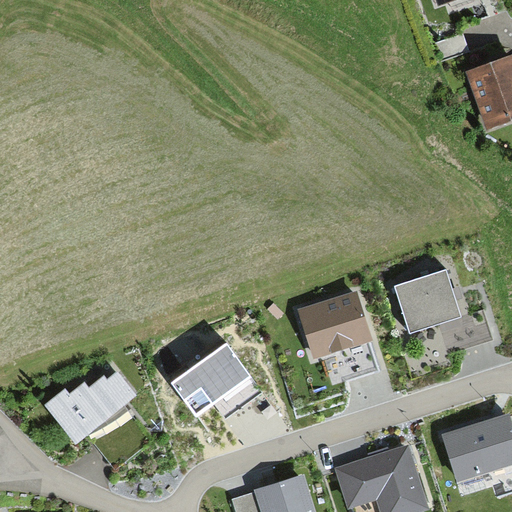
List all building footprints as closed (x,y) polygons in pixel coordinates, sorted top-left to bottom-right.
[(468,46),(459,27),(430,41),(439,60),(468,46)] [(511,59),(509,52),(467,70),(489,121),(511,111),(511,59)] [(445,265),(392,281),(408,332),(437,323),(446,353),(494,338),(485,309),(460,316),(452,291),(445,265)] [(347,379),(377,369),(352,294),(324,303),(302,310),(317,356),(337,349),(347,379)] [(260,393),(226,346),(176,382),(197,412),(214,400),(227,417),(260,393)] [(67,390),(62,383),(43,400),(74,438),(87,427),(117,462),(144,440),(125,418),(132,412),(121,399),(132,391),(113,369),(104,376),(100,372),(87,382),(83,377),(67,390)] [(511,427),(508,415),(444,436),(458,480),(511,462),(511,427)] [(370,459),(340,469),(354,511),(403,511),(423,505),(404,448),(370,459)] [(246,494),(233,498),(237,511),(311,511),(300,476),(246,494)]
